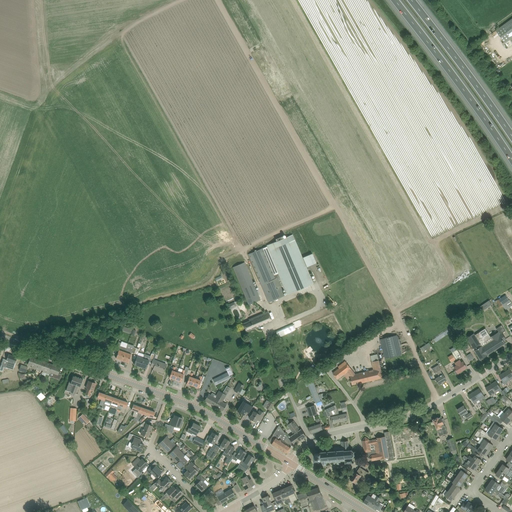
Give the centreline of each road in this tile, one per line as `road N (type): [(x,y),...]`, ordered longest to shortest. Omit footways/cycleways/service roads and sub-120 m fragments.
road 1 (track): [(218,0),(438,402)]
road 2 (tertiary): [(290,463),(194,406),(0,336)]
road 3 (residential): [(310,442),(417,412),(511,355)]
road 4 (motorway): [(393,0),(511,161)]
road 5 (motorway): [(511,137),(410,0)]
